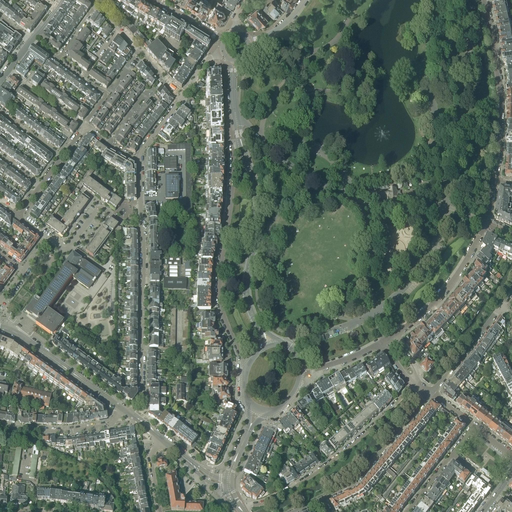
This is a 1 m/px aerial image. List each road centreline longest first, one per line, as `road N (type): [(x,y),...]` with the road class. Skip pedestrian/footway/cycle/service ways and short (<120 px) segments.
road 1 (residential): [(239,136),(219,296),(245,368)]
road 2 (residential): [(140,199),(141,396),(128,413)]
road 3 (residential): [(413,381),(315,472),(240,509)]
road 4 (residential): [(494,180),(500,101),(485,0)]
road 5 (residential): [(321,499),(356,481),(431,393)]
road 6 (unclassified): [(386,339),(435,302),(485,223)]
road 7 (tertiary): [(0,327),(121,408)]
road 8 (residential): [(0,423),(71,431),(110,424),(121,408)]
road 9 (tertiary): [(257,205),(246,290),(262,330)]
